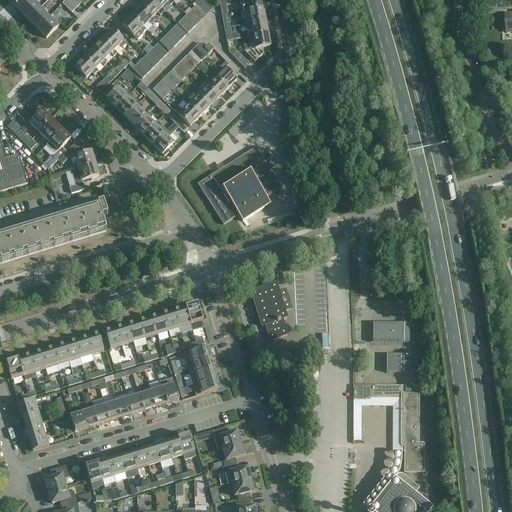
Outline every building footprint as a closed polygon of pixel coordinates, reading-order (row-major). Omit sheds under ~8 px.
[(18,12),(29,0),(11,0),(9,2),(18,12)] [(27,21),(39,9),(30,0),(29,0),(18,12),(27,21)] [(76,9),(67,0),(63,5),(71,13),(76,9)] [(67,0),(76,9),(81,4),(76,0),(67,0)] [(164,12),(161,9),(151,0),(147,0),(141,7),(152,18),(157,13),(160,16),(164,12)] [(173,3),(170,0),(151,0),(161,9),(166,4),(169,7),(173,3)] [(202,0),(200,2),(210,12),(214,7),(207,0),(202,0)] [(263,9),(263,8),(262,4),(265,4),(264,0),(245,0),(246,5),(242,6),(243,11),(247,11),(247,12),(263,9)] [(210,12),(200,2),(196,6),(206,16),(210,12)] [(131,17),(146,31),(155,21),(152,18),(141,7),(131,17)] [(190,11),(201,21),(205,17),(194,7),(190,11)] [(37,30),(48,18),(39,9),(27,21),(37,30)] [(263,9),(247,12),(248,18),(244,19),(245,25),(265,22),(263,9)] [(182,12),(196,26),(201,21),(190,11),(186,16),(183,12),(182,12)] [(196,26),(182,12),(179,16),(182,20),(192,30),(196,26)] [(136,40),(142,35),(146,31),(131,17),(122,26),(136,40)] [(48,18),(37,30),(46,39),(58,28),(48,18)] [(192,30),(182,20),(178,24),(188,34),(192,30)] [(248,38),(268,34),(265,22),(245,25),(248,38)] [(172,30),(182,40),(186,36),(176,26),(172,30)] [(102,40),(114,51),(119,46),(122,49),(126,45),(123,42),(111,31),(110,32),(108,30),(101,37),(103,39),(102,40)] [(168,34),(178,44),(182,40),(172,30),(168,34)] [(164,38),(174,48),(178,44),(168,34),(164,38)] [(268,34),(248,38),(247,38),(248,45),(243,46),(244,52),(250,51),(270,47),(268,34)] [(174,48),(164,38),(159,43),(169,53),(174,48)] [(93,49),(104,60),(109,56),(112,58),(116,54),(113,51),(114,51),(102,40),(93,49)] [(153,48),(163,58),(168,54),(158,44),(153,48)] [(199,44),(195,48),(205,58),(209,54),(204,49),(199,44)] [(204,49),(209,54),(213,50),(208,45),(204,49)] [(149,53),(159,63),(163,58),(153,48),(149,53)] [(201,62),(205,58),(195,48),(191,52),(201,62)] [(84,58),(95,70),(100,64),(103,67),(107,64),(104,61),(104,60),(93,49),(84,58)] [(252,69),(249,66),(250,65),(237,52),(232,56),(248,72),(252,69)] [(145,57),(155,67),(159,63),(149,53),(145,57)] [(185,58),(195,68),(198,64),(189,54),(185,58)] [(141,61),(150,71),(155,67),(145,57),(141,61)] [(95,70),(84,58),(74,68),(86,79),(91,74),(94,77),(98,72),(95,70)] [(195,68),(185,58),(180,63),(190,73),(195,68)] [(137,65),(146,75),(150,71),(141,61),(137,65)] [(123,70),(127,66),(123,62),(119,66),(123,70)] [(190,73),(180,63),(176,67),(186,77),(190,73)] [(216,78),(215,79),(227,90),(236,81),(234,80),(239,75),(227,64),(224,68),(225,69),(220,74),(217,71),(213,76),(216,78)] [(146,75),(137,65),(132,70),(142,80),(146,75)] [(186,77),(176,67),(172,71),(182,81),(186,77)] [(114,79),(118,75),(114,71),(110,75),(114,79)] [(166,77),(175,87),(179,83),(170,73),(166,77)] [(175,87),(166,77),(161,82),(171,92),(175,87)] [(100,93),(109,84),(105,79),(95,89),(100,93)] [(206,88),(217,100),(227,90),(215,79),(210,84),(208,81),(203,85),(206,88)] [(106,100),(116,109),(127,97),(122,92),(125,90),(117,81),(102,95),(107,99),(106,100)] [(171,92),(161,82),(157,86),(167,96),(171,92)] [(137,87),(146,97),(150,93),(141,83),(137,87)] [(167,96),(157,86),(153,90),(162,100),(167,96)] [(217,100),(206,88),(201,93),(198,90),(194,94),(197,97),(197,98),(208,109),(212,105),(214,107),(219,102),(217,100)] [(159,102),(150,93),(146,97),(155,106),(159,102)] [(127,98),(127,97),(116,109),(125,118),(136,107),(137,107),(140,104),(130,95),(127,98)] [(208,109),(197,98),(192,103),(189,100),(185,104),(188,107),(199,118),(208,109)] [(169,111),(159,102),(155,106),(165,115),(169,111)] [(136,107),(125,118),(134,127),(145,116),(141,111),(144,108),(140,104),(137,107),(136,107)] [(199,118),(188,107),(182,112),(179,109),(175,113),(190,128),(199,118)] [(39,134),(51,121),(42,111),(41,112),(39,110),(34,115),(36,118),(29,124),(39,134)] [(178,120),(169,111),(165,115),(174,124),(178,120)] [(145,116),(134,127),(143,137),(157,122),(149,114),(146,117),(145,116)] [(187,130),(178,120),(174,124),(183,134),(187,130)] [(39,134),(49,143),(61,130),(51,121),(39,134)] [(157,122),(143,137),(152,146),(164,134),(163,134),(160,130),(163,127),(157,122)] [(70,139),(61,130),(49,143),(58,152),(70,139)] [(162,155),(164,157),(168,153),(166,151),(173,144),(168,139),(171,136),(166,131),(163,134),(164,134),(152,146),(162,155)] [(17,137),(26,146),(32,141),(22,132),(17,137)] [(32,141),(26,146),(31,151),(36,145),(32,141)] [(0,193),(27,185),(18,156),(5,160),(0,142),(0,193)] [(197,185),(223,225),(238,216),(242,222),(270,205),(266,198),(281,189),(256,148),(197,185)] [(58,160),(58,161),(68,150),(60,158),(56,153),(43,165),(48,170),(58,160)] [(68,150),(58,161),(62,165),(72,155),(68,150)] [(72,172),(95,164),(91,152),(74,157),(76,164),(70,166),(72,172)] [(83,184),(82,185),(81,182),(99,177),(95,164),(72,172),(70,172),(75,187),(69,189),(71,195),(85,190),(83,184)] [(61,198),(56,183),(50,185),(55,200),(61,198)] [(0,262),(106,230),(102,217),(107,216),(103,203),(97,205),(98,209),(0,239),(0,262)] [(282,320),(286,319),(284,312),(291,309),(285,290),(278,293),(275,285),(250,293),(261,327),(265,326),(270,341),(287,336),(282,320)] [(185,309),(190,326),(191,325),(193,329),(202,326),(201,322),(202,322),(197,306),(185,309)] [(190,326),(185,309),(174,313),(179,329),(190,326)] [(179,329),(174,313),(162,316),(167,333),(179,329)] [(167,333),(162,316),(151,320),(156,336),(167,333)] [(156,336),(151,320),(139,323),(145,340),(156,336)] [(145,340),(139,323),(128,327),(133,343),(145,340)] [(410,324),(373,324),(372,344),(409,344),(410,324)] [(133,343),(128,327),(117,330),(122,347),(133,343)] [(122,347),(117,330),(105,334),(110,350),(122,347)] [(86,340),(91,356),(103,352),(98,336),(86,340)] [(91,356),(86,340),(75,343),(80,360),(91,356)] [(80,360),(75,343),(63,347),(69,363),(80,360)] [(69,363),(63,347),(52,350),(57,367),(69,363)] [(186,366),(208,359),(205,348),(183,355),(186,366)] [(57,367),(52,350),(41,354),(46,370),(57,367)] [(46,370),(41,354),(29,357),(34,374),(46,370)] [(125,357),(128,369),(135,366),(134,362),(132,355),(125,357)] [(409,356),(386,356),(386,374),(409,374),(409,356)] [(34,374),(29,357),(18,361),(23,377),(34,374)] [(128,369),(125,357),(118,359),(121,371),(128,369)] [(189,376),(211,369),(208,359),(186,366),(189,376)] [(23,377),(18,361),(6,365),(11,381),(23,377)] [(192,387),(215,380),(211,369),(189,376),(192,387)] [(154,372),(106,384),(108,391),(156,379),(154,372)] [(215,380),(192,387),(196,397),(218,390),(215,380)] [(51,388),(52,392),(59,390),(57,382),(51,383),(52,387),(51,388)] [(162,389),(167,405),(179,401),(174,385),(162,389)] [(370,401),(370,399),(370,386),(353,386),(353,401),(370,401)] [(404,448),(406,448),(406,474),(422,474),(423,474),(423,473),(424,473),(424,472),(424,444),(419,444),(419,394),(405,394),(405,387),(370,386),(370,399),(400,399),(400,445),(401,446),(401,447),(402,448),(403,448),(404,448)] [(87,392),(91,400),(100,396),(96,388),(87,392)] [(150,392),(155,409),(167,405),(162,389),(150,392)] [(139,396),(144,412),(155,409),(150,392),(139,396)] [(127,399),(132,416),(144,412),(139,396),(127,399)] [(116,403),(121,419),(132,416),(127,399),(116,403)] [(22,418),(38,413),(34,401),(18,406),(22,418)] [(104,406),(109,423),(121,419),(116,403),(104,406)] [(93,410),(98,426),(109,423),(104,406),(93,410)] [(81,413),(86,430),(98,426),(93,410),(81,413)] [(26,429),(41,424),(38,413),(22,418),(26,429)] [(86,430),(81,413),(70,417),(74,433),(86,430)] [(29,441),(45,436),(41,424),(26,429),(29,441)] [(217,451),(222,450),(240,444),(238,439),(240,438),(239,433),(237,434),(236,432),(227,435),(225,428),(213,432),(215,439),(214,439),(217,451)] [(195,444),(212,439),(210,433),(193,438),(195,444)] [(45,436),(29,441),(33,452),(49,448),(45,436)] [(177,440),(183,456),(194,453),(189,436),(177,440)] [(166,443),(171,460),(183,456),(177,440),(166,443)] [(154,447),(160,463),(171,460),(166,443),(154,447)] [(224,468),(236,465),(235,459),(244,456),(243,455),(245,454),(244,449),(242,450),(240,444),(222,450),(226,461),(223,463),(224,468)] [(143,450),(148,467),(160,463),(154,447),(143,450)] [(132,454),(137,470),(148,467),(143,450),(132,454)] [(120,457),(125,474),(137,470),(132,454),(120,457)] [(109,461),(114,477),(125,474),(120,457),(109,461)] [(97,465),(102,481),(114,477),(109,461),(97,465)] [(102,481),(97,465),(85,468),(90,485),(102,481)] [(232,485),(250,481),(248,475),(251,475),(249,470),(247,470),(247,469),(238,471),(236,465),(224,468),(222,469),(223,474),(229,473),(232,485)] [(46,493),(65,487),(63,480),(69,479),(65,467),(52,471),(54,478),(44,481),(46,486),(44,487),(46,493)] [(397,476),(396,476),(368,511),(430,511),(432,510),(414,495),(419,488),(402,475),(401,475),(400,475),(399,475),(398,475),(397,476)] [(238,502),(251,501),(251,500),(249,494),(253,493),(252,492),(254,491),(253,486),(251,486),(250,481),(232,485),(235,497),(237,497),(238,502)] [(64,507),(77,504),(73,493),(68,494),(65,487),(46,493),(48,500),(50,500),(51,505),(62,502),(64,507)] [(120,499),(119,495),(118,490),(111,492),(106,493),(107,496),(108,502),(109,502),(113,501),(120,499)] [(235,511),(256,511),(256,509),(254,509),(254,507),(251,507),(251,501),(238,502),(238,507),(236,508),(235,511)]
